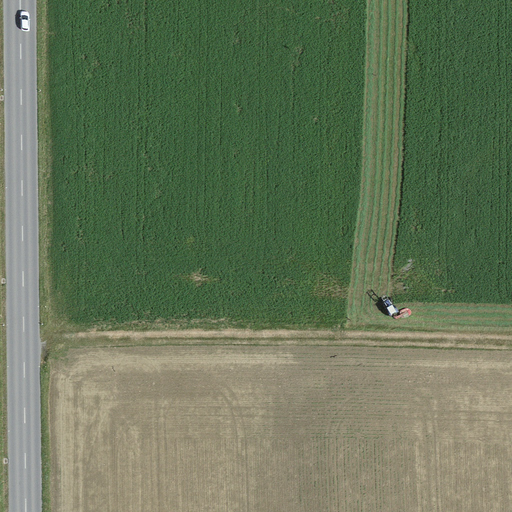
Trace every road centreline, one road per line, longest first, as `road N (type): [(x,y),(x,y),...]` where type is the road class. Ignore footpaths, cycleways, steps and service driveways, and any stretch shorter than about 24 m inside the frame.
road 1 (secondary): [(26,511),(18,0)]
road 2 (track): [(511,357),(23,353)]
